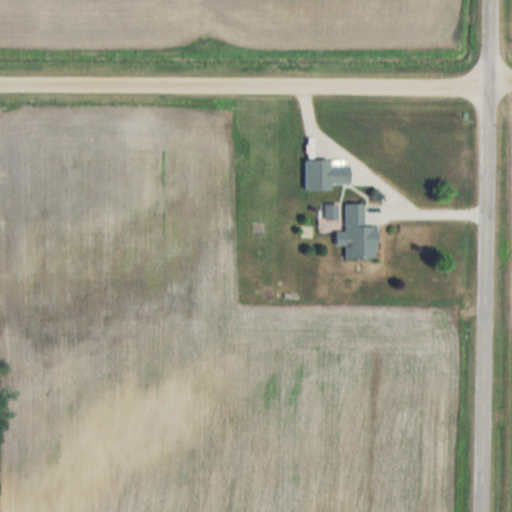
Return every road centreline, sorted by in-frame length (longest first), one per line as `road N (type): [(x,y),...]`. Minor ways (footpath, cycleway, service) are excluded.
road 1 (residential): [(486,511),(491,0)]
road 2 (residential): [(511,87),(0,83)]
